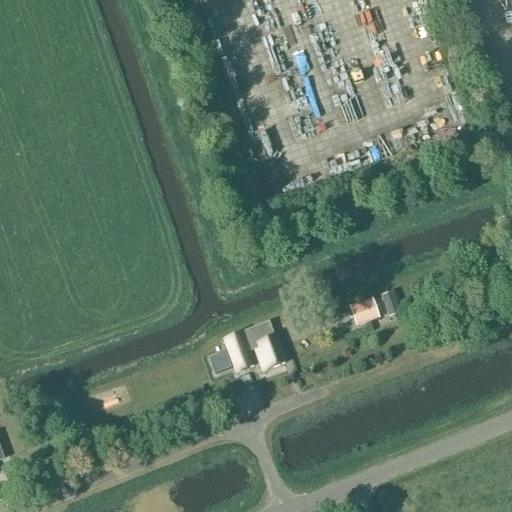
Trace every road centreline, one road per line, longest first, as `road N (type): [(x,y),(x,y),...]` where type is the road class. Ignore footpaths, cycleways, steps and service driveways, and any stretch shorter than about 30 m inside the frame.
road 1 (residential): [(17,511),(249,420)]
road 2 (unclassified): [(284,511),(511,420)]
